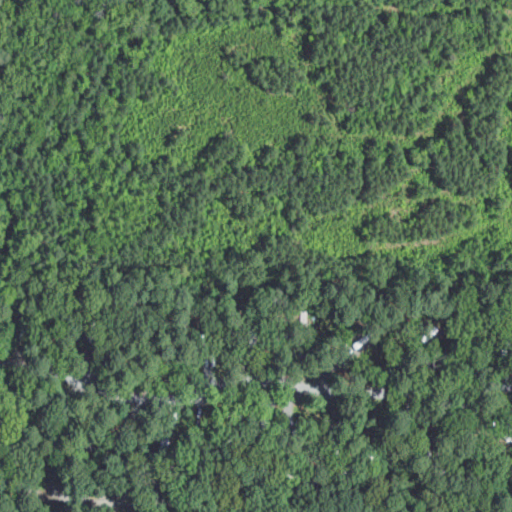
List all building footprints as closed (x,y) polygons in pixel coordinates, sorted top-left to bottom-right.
[(503,335),(511,335),(510,357),(502,356),(503,335)] [(260,416),(267,418),(261,437),(253,434),(260,416)] [(236,419),(242,421),(234,442),(228,439),(236,419)] [(131,422),(138,423),(133,445),(127,443),(131,422)] [(93,430),(98,432),(95,442),(89,441),(93,430)] [(167,430),(173,433),(165,454),(159,451),(167,430)] [(287,467),(294,465),(300,484),(294,486),(287,467)]
